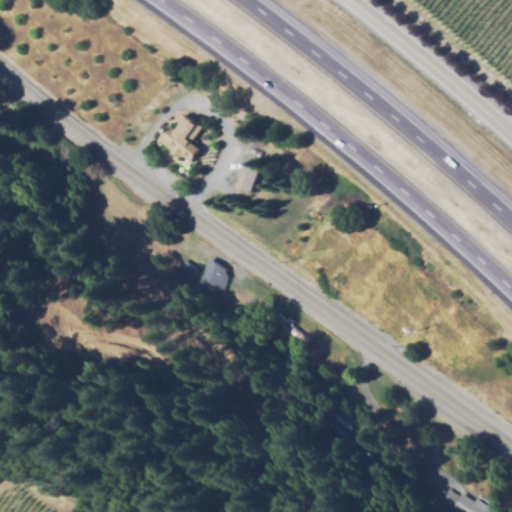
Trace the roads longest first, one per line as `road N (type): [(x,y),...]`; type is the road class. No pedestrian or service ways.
road 1 (tertiary): [(0,72),(72,136),(511,447)]
road 2 (motorway): [(161,0),(401,189),(511,290)]
road 3 (motorway): [(511,219),(244,0)]
road 4 (tertiary): [(347,0),(511,135)]
